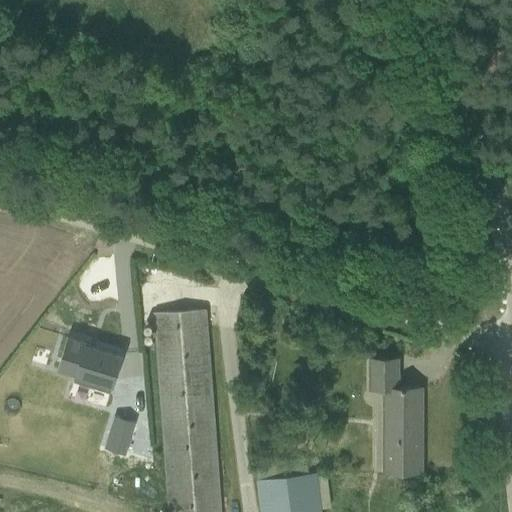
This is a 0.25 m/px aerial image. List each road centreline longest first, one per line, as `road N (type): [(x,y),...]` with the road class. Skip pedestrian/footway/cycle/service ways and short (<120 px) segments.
road 1 (unclassified): [(511,355),(489,341),(0,191)]
road 2 (unclassified): [(511,278),(468,105),(422,0)]
